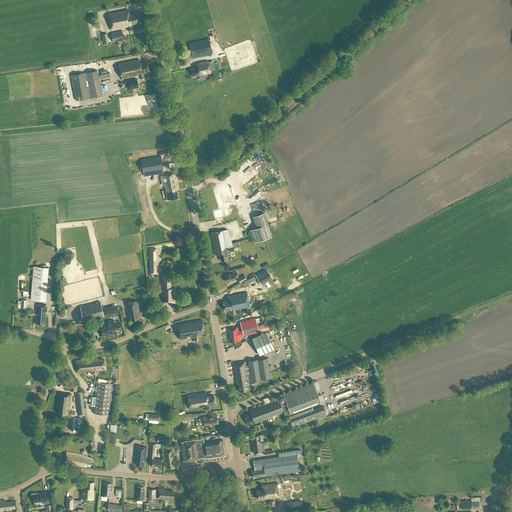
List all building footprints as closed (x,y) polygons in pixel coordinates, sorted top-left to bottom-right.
[(112,30),(129,26),(130,28),(128,28),(129,31),(132,31),(131,25),(133,25),(132,24),(139,23),(137,13),(129,14),(129,10),(108,14),(112,30)] [(122,30),(111,33),(113,42),(124,40),(122,30)] [(192,58),(211,54),(208,40),(189,43),(192,58)] [(143,72),(149,71),(147,62),(141,63),(140,59),(118,63),(122,78),(143,74),(143,72)] [(199,76),(211,74),(208,60),(197,63),(197,67),(191,68),(192,76),(199,75),(199,76)] [(98,70),(71,75),(76,100),(102,95),(102,92),(104,91),(102,84),(100,85),(98,70)] [(137,79),(126,81),(127,86),(131,85),(131,88),(138,87),(137,79)] [(161,156),(141,159),(143,176),(163,173),(161,156)] [(163,175),(164,180),(165,185),(167,199),(178,198),(176,190),(178,189),(174,173),(163,175)] [(240,197),(237,187),(220,194),(222,200),(229,199),(228,198),(232,196),(234,199),(240,197)] [(268,199),(272,214),(298,206),(293,191),(268,199)] [(257,228),(250,230),(254,242),(272,236),(268,224),(264,213),(255,216),(259,227),(257,228)] [(224,230),(210,232),(215,254),(219,253),(219,254),(220,261),(228,259),(227,256),(230,255),(230,251),(234,250),(234,249),(233,248),(240,246),(238,241),(232,243),(227,229),(224,230)] [(33,266),(31,300),(46,301),(48,267),(33,266)] [(266,268),(255,275),(259,281),(270,274),(266,268)] [(236,277),(238,276),(237,271),(234,272),(234,273),(225,274),(227,282),(236,280),(236,277)] [(163,273),(162,285),(162,304),(166,304),(166,302),(170,302),(170,304),(175,304),(176,289),(173,288),(174,283),(170,282),(171,273),(163,273)] [(287,306),(302,299),(298,291),(284,297),(287,306)] [(229,300),(223,301),(225,310),(230,309),(231,315),(235,314),(234,310),(250,307),(248,299),(247,292),(228,296),(229,300)] [(26,308),(27,300),(21,299),(21,304),(18,304),(18,307),(26,308)] [(137,300),(126,302),(128,316),(131,316),(132,319),(140,318),(139,313),(141,312),(142,313),(146,312),(145,309),(141,310),(139,311),(137,300)] [(116,305),(104,308),(104,306),(101,307),(100,301),(80,306),(84,321),(118,313),(116,305)] [(47,312),(47,304),(37,303),(35,324),(44,324),(45,312),(47,312)] [(240,337),(258,332),(255,318),(240,321),(242,330),(239,331),(238,326),(227,328),(228,333),(230,333),(231,342),(240,341),(240,337)] [(114,320),(100,322),(102,336),(116,334),(115,330),(120,329),(119,321),(114,322),(114,320)] [(202,320),(177,324),(180,340),(197,336),(199,336),(198,335),(204,334),(202,320)] [(267,323),(258,325),(260,332),(269,329),(267,323)] [(266,331),(252,338),(259,355),(274,349),(266,331)] [(77,372),(105,370),(104,359),(98,360),(98,358),(87,359),(87,360),(84,361),(84,359),(75,360),(77,372)] [(248,365),(246,365),(245,360),(233,362),(234,372),(235,372),(236,375),(234,375),(236,384),(238,384),(239,391),(249,389),(248,381),(270,377),(269,370),(268,365),(267,358),(247,361),(248,365)] [(94,405),(93,413),(110,415),(113,384),(110,384),(111,380),(107,379),(107,383),(106,383),(106,380),(105,380),(102,379),(102,378),(98,378),(98,382),(97,382),(95,396),(90,395),(89,404),(94,405)] [(272,416),(281,413),(284,412),(285,415),(288,414),(293,428),(326,415),(322,406),(313,409),(311,405),(320,401),(313,382),(283,394),(285,400),(280,402),(278,398),(248,409),(250,414),(244,416),(248,426),(253,423),(253,424),(268,418),(269,421),(273,420),(272,416)] [(70,383),(69,391),(77,391),(77,384),(70,383)] [(56,408),(58,408),(58,413),(68,414),(70,393),(58,392),(56,408)] [(82,392),(76,393),(78,408),(79,414),(85,413),(84,408),(82,392)] [(209,405),(215,404),(214,395),(207,396),(207,392),(187,395),(190,410),(209,406),(209,405)] [(202,418),(198,419),(200,426),(203,426),(203,427),(211,426),(210,425),(218,423),(216,415),(202,417),(202,418)] [(251,436),(252,445),(260,443),(259,435),(251,436)] [(219,440),(219,441),(204,443),(203,438),(180,441),(183,462),(198,459),(198,458),(225,455),(222,440),(219,440)] [(253,452),(261,451),(262,451),(263,454),(272,452),(272,449),(264,451),(262,443),(260,443),(252,445),(253,452)] [(151,444),(149,458),(152,458),(152,461),(151,467),(160,468),(161,462),(160,462),(161,459),(154,458),(154,456),(155,444),(151,444)] [(170,452),(165,453),(167,469),(174,467),(173,456),(176,455),(175,448),(174,448),(174,444),(170,445),(170,448),(169,449),(170,452)] [(145,460),(147,448),(136,446),(135,456),(136,456),(135,465),(144,466),(144,460),(145,460)] [(301,449),(282,452),(278,452),(279,456),(253,460),(254,470),(251,470),(252,477),(299,470),(296,454),(301,453),(301,449)] [(90,467),(92,457),(67,452),(65,462),(67,462),(67,464),(72,465),(72,462),(76,463),(76,465),(86,467),(86,466),(90,467)] [(93,490),(94,482),(86,481),(85,488),(82,488),(81,498),(93,499),(94,490),(93,490)] [(111,497),(111,491),(110,491),(111,483),(103,483),(102,496),(111,497)] [(263,500),(264,499),(279,497),(277,483),(261,485),(262,489),(256,490),(257,499),(263,499),(263,500)] [(144,501),(145,489),(144,489),(144,487),(137,487),(136,500),(144,501)] [(173,499),(174,490),(165,490),(165,488),(159,488),(158,499),(167,500),(167,499),(173,499)] [(36,492),(31,493),(32,497),(33,497),(34,502),(42,500),(43,503),(50,502),(49,495),(47,495),(46,492),(44,492),(42,493),(37,494),(36,492)] [(73,502),(78,502),(78,501),(73,500),(74,497),(67,497),(66,509),(72,510),(73,502)] [(479,497),(471,498),(472,508),(472,509),(480,508),(480,507),(483,507),(482,497),(479,497)] [(0,510),(15,509),(14,501),(5,502),(5,500),(0,501),(0,510)] [(472,508),(471,500),(461,501),(462,509),(472,508)]
